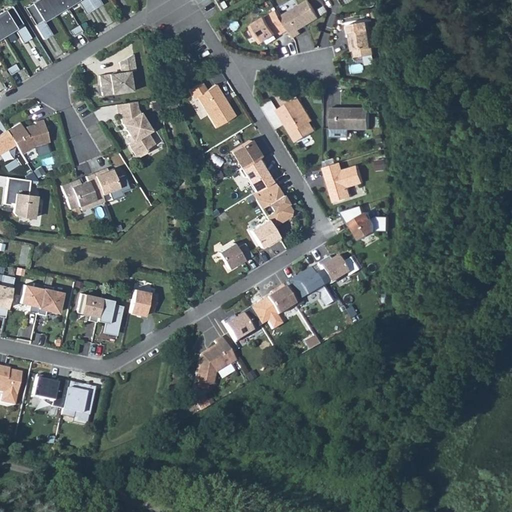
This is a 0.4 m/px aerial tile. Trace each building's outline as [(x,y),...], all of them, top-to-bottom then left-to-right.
[(37,0),(24,8),(36,29),(41,27),(39,23),(52,14),(43,0),(37,0)] [(62,0),(43,0),(52,14),(66,6),(62,0)] [(287,28),(292,36),(299,32),(297,28),(317,16),(307,0),(303,0),(279,15),(287,28)] [(0,12),(0,29),(3,35),(17,26),(19,30),(24,28),(11,6),(0,12)] [(279,15),(275,8),(248,24),(259,42),(278,30),(280,33),(287,28),(279,15)] [(353,48),(354,55),(373,52),(367,20),(346,23),(349,41),(352,41),(353,48)] [(78,25),(69,30),(73,36),(81,31),(78,25)] [(131,54),(117,62),(119,72),(97,75),(100,95),(130,91),(127,71),(134,70),(131,54)] [(14,64),(6,69),(10,75),(18,70),(14,64)] [(218,90),(213,83),(204,89),(200,82),(187,90),(192,97),(194,95),(213,126),(232,114),(224,101),(223,101),(217,91),(218,90)] [(310,119),(296,96),(276,108),(295,140),(313,129),(308,121),(310,119)] [(134,101),(115,104),(116,113),(119,113),(120,123),(132,142),(127,145),(134,155),(138,156),(146,151),(144,149),(153,143),(146,132),(149,130),(135,108),(134,101)] [(329,106),(329,127),(332,127),(347,127),(367,127),(368,106),(329,106)] [(18,121),(5,129),(5,130),(10,138),(13,142),(19,152),(32,144),(47,140),(40,118),(32,120),(33,122),(33,124),(30,125),(29,123),(23,125),(21,126),(18,121)] [(5,130),(5,129),(0,131),(0,149),(13,142),(10,138),(5,130)] [(229,150),(239,166),(257,155),(247,138),(229,150)] [(262,164),(257,155),(239,166),(236,168),(241,176),(243,175),(248,182),(256,177),(257,179),(266,174),(260,165),(262,164)] [(337,161),(322,166),(328,187),(330,187),(331,190),(330,192),(333,200),(350,195),(347,185),(361,181),(356,164),(341,168),(339,169),(337,161)] [(105,169),(92,174),(100,194),(117,188),(114,179),(116,179),(112,169),(106,171),(105,169)] [(22,175),(22,177),(28,178),(35,179),(30,170),(22,175)] [(79,210),(102,202),(100,194),(92,174),(59,186),(68,209),(78,206),(79,210)] [(26,193),(28,178),(22,177),(5,175),(1,202),(8,203),(9,202),(12,202),(12,203),(11,210),(14,214),(30,216),(33,194),(26,193)] [(289,214),(290,209),(288,205),(287,206),(285,203),(286,202),(272,179),(250,192),(259,207),(266,203),(271,210),(264,215),(266,218),(271,226),(289,214)] [(360,204),(339,210),(347,222),(349,221),(359,238),(374,229),(387,229),(387,215),(375,214),(371,217),(367,210),(363,212),(360,204)] [(266,218),(248,229),(258,246),(269,240),(270,242),(278,237),(271,226),(266,218)] [(243,243),(242,242),(234,246),(231,241),(216,250),(226,267),(234,262),(234,263),(250,254),(243,243)] [(327,254),(314,262),(327,283),(336,277),(336,276),(345,270),(335,254),(329,258),(327,254)] [(298,297),(310,290),(318,291),(317,297),(322,305),(329,301),(322,289),(308,266),(280,283),(291,300),(297,296),(298,297)] [(0,316),(2,317),(11,277),(0,274),(0,316)] [(34,311),(41,283),(31,281),(30,285),(21,282),(17,301),(27,303),(26,309),(34,311)] [(50,285),(41,283),(34,311),(34,312),(42,314),(44,308),(55,311),(59,291),(49,289),(50,285)] [(291,300),(280,283),(271,288),(273,291),(270,292),(263,296),(274,314),(292,302),(291,300)] [(132,287),(126,311),(142,314),(143,309),(151,310),(155,292),(132,287)] [(99,296),(78,291),(74,311),(87,313),(86,319),(94,320),(95,316),(99,296)] [(111,299),(99,296),(95,316),(106,319),(103,329),(114,331),(120,304),(110,302),(111,299)] [(231,313),(220,320),(233,341),(240,336),(240,335),(249,329),(245,323),(247,322),(240,311),(235,314),(235,315),(233,316),(232,315),(231,313)] [(312,334),(302,340),(307,348),(317,343),(312,334)] [(219,335),(212,340),(214,343),(206,348),(206,349),(201,352),(201,351),(198,353),(193,381),(207,384),(209,373),(233,359),(219,335)] [(3,366),(0,365),(0,390),(14,393),(19,370),(6,368),(6,369),(3,368),(3,366)] [(60,407),(66,380),(55,377),(54,381),(46,379),(47,375),(34,373),(29,395),(50,400),(49,404),(60,407)] [(80,383),(66,380),(60,407),(58,413),(70,416),(71,410),(86,413),(92,386),(83,383),(82,386),(79,385),(80,383)] [(199,394),(191,399),(198,410),(206,405),(199,394)]
